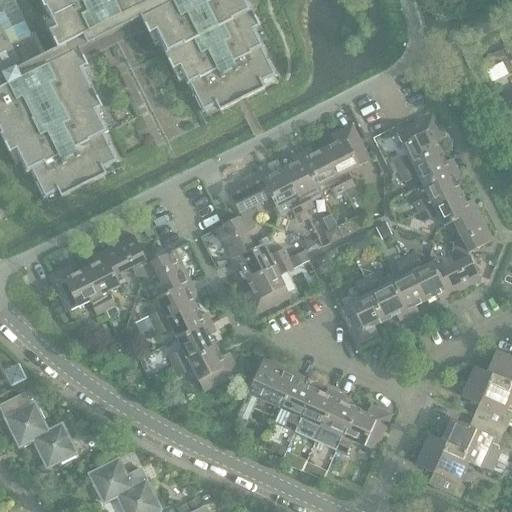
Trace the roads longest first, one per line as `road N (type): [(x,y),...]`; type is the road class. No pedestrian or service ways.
road 1 (residential): [(336,511),(126,411),(0,308)]
road 2 (residential): [(169,188),(419,64)]
road 3 (residential): [(0,272),(169,188)]
road 4 (residential): [(415,400),(434,361),(511,326)]
road 5 (residential): [(365,511),(415,400)]
